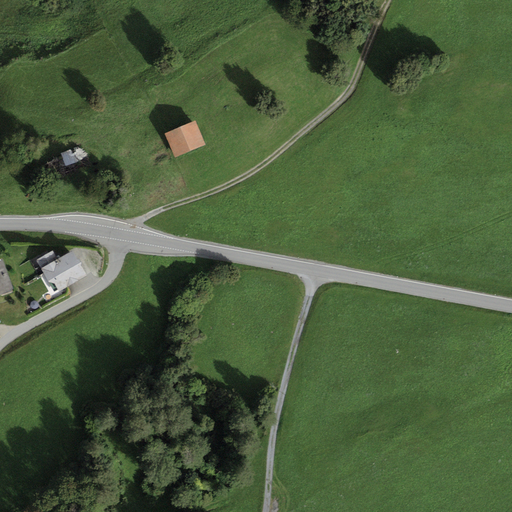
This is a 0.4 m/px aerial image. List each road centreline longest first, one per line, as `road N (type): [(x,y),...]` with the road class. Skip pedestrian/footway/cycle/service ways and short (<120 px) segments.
road 1 (unclassified): [(123,235),(511,306)]
road 2 (track): [(123,235),(254,170),(336,102),(388,0)]
road 3 (track): [(267,511),(273,432),(318,271)]
road 4 (residential): [(0,346),(104,284),(123,235)]
road 5 (unclassified): [(0,226),(123,235)]
